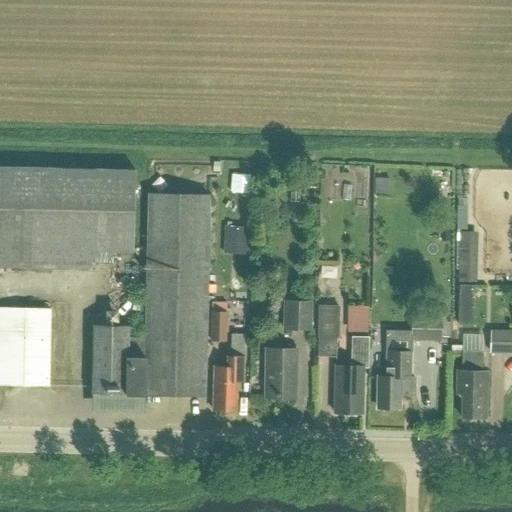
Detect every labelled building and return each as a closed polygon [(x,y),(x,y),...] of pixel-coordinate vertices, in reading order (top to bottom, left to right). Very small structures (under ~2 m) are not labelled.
[(390,178),(374,178),(374,196),(390,196),(390,178)] [(303,187),(302,196),(314,196),(314,187),(303,187)] [(204,397),(209,195),(147,193),(143,337),(128,337),(128,326),(92,325),(90,395),(204,397)] [(224,227),(223,242),(249,243),(250,228),(224,227)] [(463,281),(483,280),(480,229),(459,230),(463,281)] [(459,285),(457,324),(472,325),(473,285),(459,285)] [(310,331),(311,301),(281,300),(280,330),(310,331)] [(335,357),(335,339),(337,339),(337,306),(317,305),(316,357),(335,357)] [(366,332),(366,306),(345,306),(345,332),(366,332)] [(0,386),(48,388),(49,310),(0,308),(0,386)] [(224,342),(225,312),(209,311),(208,341),(224,342)] [(442,316),(411,315),(410,341),(441,342),(442,316)] [(511,349),(511,330),(488,330),(488,349),(511,349)] [(465,351),(486,351),(486,332),(465,332),(465,351)] [(244,358),(245,334),(230,334),(230,357),(226,356),(226,367),(213,367),(213,379),(212,410),(235,411),(236,381),(242,381),(242,358),(244,358)] [(367,368),(368,338),(351,337),(351,367),(335,366),(334,414),(361,414),(362,368),(367,368)] [(295,399),(296,350),(265,349),(264,398),(295,399)] [(482,372),(482,352),(461,351),(461,372),(457,371),(457,394),(462,394),(462,417),(479,417),(479,410),(484,410),(485,372),(482,372)] [(377,376),(377,393),(378,393),(377,409),(398,409),(399,394),(413,395),(414,378),(410,377),(410,353),(386,352),(385,377),(377,376)]
